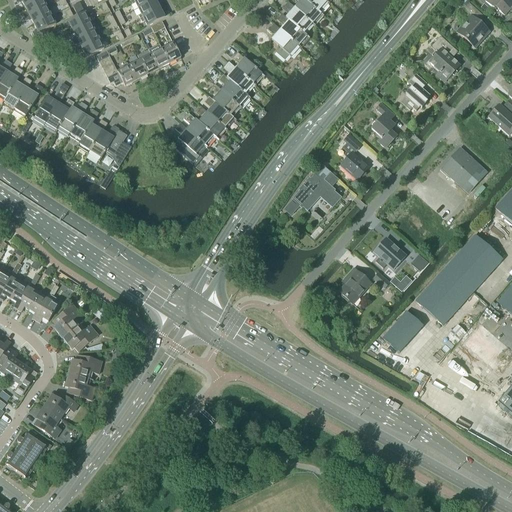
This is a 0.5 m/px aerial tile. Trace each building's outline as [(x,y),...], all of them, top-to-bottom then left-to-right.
[(18,0),(14,2),(16,5),(20,3),(23,8),(39,0),(18,0)] [(42,2),(45,1),(44,0),(39,0),(23,8),(26,14),(21,16),(23,20),(45,8),(42,2)] [(134,0),(130,2),(132,5),(134,4),(137,10),(155,0),(134,0)] [(156,4),(161,2),(159,0),(155,0),(137,10),(140,16),(137,17),(139,20),(159,10),(156,4)] [(301,0),(290,0),(296,5),(293,8),(293,9),(314,28),(322,18),(320,15),(319,15),(301,0)] [(321,0),(301,0),(319,15),(320,15),(328,5),(321,0)] [(511,0),(489,0),(486,4),(494,11),(496,9),(505,17),(511,9),(511,0)] [(293,9),(293,8),(287,3),(281,9),(288,14),(284,18),(305,37),(314,28),(293,9)] [(75,16),(83,12),(79,4),(71,8),(75,16)] [(479,25),(485,19),(469,5),(460,17),(467,23),(457,34),(476,51),(490,34),(479,25)] [(51,12),(48,14),(45,8),(23,20),(25,23),(30,21),(32,26),(52,16),(51,12)] [(166,12),(161,15),(159,10),(139,20),(141,23),(143,22),(146,28),(168,16),(166,12)] [(90,19),(87,20),(84,14),(62,26),(63,29),(68,27),(71,33),(91,22),(90,19)] [(52,20),(54,19),(52,16),(32,26),(35,32),(31,34),(33,38),(55,26),(52,20)] [(281,16),(276,22),(282,28),(279,31),(279,32),(299,49),(300,50),(309,40),(308,39),(305,37),(284,18),(281,16)] [(91,27),(93,26),(91,22),(71,33),(74,38),(69,40),(71,44),(93,32),(91,27)] [(153,35),(164,29),(161,24),(151,29),(153,34),(152,34),(153,35)] [(279,32),(279,31),(273,25),(267,32),(274,37),(270,42),(279,50),(276,54),(284,62),(288,58),(290,59),(299,49),(279,32)] [(144,38),(152,34),(153,34),(151,29),(142,34),(144,38)] [(99,37),(96,38),(93,32),(71,44),(73,47),(77,45),(80,50),(101,40),(99,37)] [(131,45),(139,41),(136,36),(129,40),(131,45)] [(449,58),(455,51),(440,38),(431,49),(438,54),(429,65),(440,74),(436,78),(445,85),(460,68),(449,58)] [(100,44),(102,43),(101,40),(80,50),(83,56),(78,58),(80,62),(103,50),(100,44)] [(122,49),(131,45),(129,40),(120,45),(122,49)] [(162,51),(169,65),(180,59),(173,45),(162,51)] [(159,46),(148,52),(158,71),(169,65),(162,51),(159,46)] [(98,63),(109,57),(108,56),(117,52),(114,48),(95,57),(98,63)] [(147,76),(158,71),(148,52),(137,57),(139,62),(147,76)] [(255,88),(264,78),(236,53),(231,59),(238,65),(234,69),(255,88)] [(101,68),(112,63),(109,57),(98,63),(101,68)] [(6,73),(11,65),(4,61),(0,68),(0,83),(6,73)] [(136,82),(147,76),(139,62),(128,68),(136,82)] [(104,74),(114,68),(112,63),(101,68),(104,74)] [(234,69),(227,63),(222,69),(229,75),(226,78),(225,79),(247,98),(247,97),(255,88),(234,69)] [(16,83),(22,72),(16,68),(11,76),(6,73),(0,83),(0,101),(3,104),(15,83),(16,83)] [(117,74),(117,73),(114,68),(104,74),(106,79),(117,74)] [(125,88),(136,82),(128,68),(117,73),(117,74),(123,84),(125,88)] [(115,88),(123,84),(117,74),(106,79),(109,85),(113,83),(115,88)] [(225,79),(226,78),(222,75),(217,81),(223,86),(220,91),(219,91),(241,110),(250,100),(247,97),(247,98),(225,79)] [(422,91),(427,86),(417,77),(410,84),(415,89),(413,91),(412,90),(407,96),(408,97),(402,104),(411,113),(414,110),(417,113),(421,109),(423,110),(428,104),(426,103),(430,99),(422,91)] [(27,90),(32,83),(25,78),(20,86),(16,83),(15,83),(3,104),(1,107),(12,114),(27,90)] [(23,121),(43,89),(36,85),(31,93),(27,90),(12,114),(23,121)] [(219,91),(220,91),(213,85),(208,91),(215,96),(211,100),(232,119),(233,119),(241,110),(219,91)] [(58,105),(62,97),(56,93),(51,101),(46,98),(32,122),(44,129),(58,105)] [(211,100),(208,97),(202,104),(209,109),(205,113),(227,132),(236,122),(233,119),(232,119),(211,100)] [(71,109),(74,104),(67,100),(62,108),(58,105),(44,129),(55,135),(57,132),(71,109)] [(82,116),(87,108),(80,104),(75,111),(71,109),(57,132),(68,139),(82,115),(82,116)] [(395,118),(384,107),(382,106),(377,111),(384,117),(372,130),(382,139),(378,144),(386,151),(398,138),(391,133),(396,128),(390,123),(395,118)] [(511,112),(510,116),(502,109),(499,106),(487,119),(508,138),(511,133),(511,112)] [(205,113),(199,108),(193,113),(200,119),(197,123),(196,123),(215,139),(218,142),(227,132),(205,113)] [(91,125),(98,114),(91,111),(87,118),(82,116),(82,115),(68,139),(79,145),(91,125)] [(196,123),(197,123),(187,115),(182,120),(189,126),(186,130),(185,130),(206,149),(215,139),(196,123)] [(102,132),(107,124),(100,120),(96,128),(91,125),(79,145),(77,149),(88,156),(102,132)] [(185,130),(186,130),(179,124),(174,130),(180,136),(177,140),(178,141),(172,148),(191,165),(198,158),(206,149),(185,130)] [(121,144),(126,136),(111,127),(107,135),(102,132),(88,156),(99,162),(104,153),(112,159),(115,163),(118,167),(118,168),(130,149),(121,144)] [(343,156),(348,161),(342,167),(359,182),(369,170),(353,156),(357,152),(357,153),(362,147),(350,137),(346,142),(347,144),(342,150),(346,153),(343,156)] [(468,196),(487,174),(460,150),(440,172),(468,196)] [(299,192),(293,199),(293,200),(298,205),(301,207),(300,208),(303,211),(304,209),(308,213),(320,199),(332,210),(332,209),(333,208),(341,199),(333,193),(334,192),(331,189),(332,188),(325,182),(328,179),(326,178),(330,174),(319,164),(310,173),(311,174),(313,176),(311,179),(310,180),(309,179),(298,191),(299,192)] [(511,225),(511,190),(495,209),(511,225)] [(443,329),(502,262),(474,238),(416,304),(443,329)] [(385,241),(373,254),(379,259),(374,264),(382,271),(387,266),(393,271),(405,258),(386,241),(385,241)] [(13,280),(18,272),(14,269),(11,275),(13,276),(0,296),(0,300),(2,302),(5,298),(10,301),(20,284),(13,280)] [(353,307),(371,286),(354,271),(346,280),(349,283),(339,295),(353,307)] [(9,278),(2,274),(1,273),(0,275),(0,296),(13,276),(11,275),(9,278)] [(389,285),(384,281),(378,276),(373,282),(384,291),(389,285)] [(32,291),(36,283),(32,280),(29,286),(31,287),(30,290),(29,290),(17,311),(21,313),(24,309),(29,312),(39,295),(32,291)] [(29,290),(27,289),(20,284),(10,301),(16,304),(13,308),(17,311),(29,290)] [(511,287),(497,305),(511,317),(511,287)] [(50,298),(48,297),(46,300),(39,295),(29,312),(35,315),(32,320),(36,322),(48,301),(50,299),(50,298)] [(48,301),(36,322),(40,325),(43,320),(48,323),(58,307),(60,303),(53,299),(52,300),(50,299),(48,301)] [(63,341),(78,328),(73,322),(80,316),(73,306),(54,322),(57,327),(54,330),(63,341)] [(406,313),(382,340),(398,355),(422,328),(406,313)] [(511,340),(488,320),(464,349),(501,380),(511,367),(511,340)] [(79,353),(85,348),(98,337),(90,328),(83,333),(78,328),(63,341),(71,351),(75,348),(79,353)] [(0,360),(7,349),(10,345),(6,342),(3,347),(0,344),(0,360)] [(0,360),(0,374),(9,381),(20,365),(10,358),(13,353),(7,349),(0,360)] [(102,364),(85,359),(78,357),(76,363),(72,362),(68,375),(88,381),(89,373),(98,376),(102,364)] [(20,365),(9,381),(18,387),(15,393),(22,397),(34,379),(29,375),(31,372),(28,370),(27,370),(20,365)] [(86,387),(88,381),(68,375),(64,389),(69,390),(68,396),(91,402),(95,390),(86,387)] [(511,418),(511,386),(511,388),(496,406),(511,418)] [(73,414),(77,408),(61,396),(58,401),(52,397),(44,408),(60,420),(68,410),(73,414)] [(44,408),(32,425),(55,440),(60,432),(55,428),(60,420),(44,408)] [(17,440),(16,442),(17,444),(20,446),(17,451),(35,464),(45,449),(49,451),(51,448),(40,440),(37,443),(27,436),(24,442),(20,439),(18,439),(17,440)] [(25,479),(35,464),(17,451),(13,457),(10,454),(7,455),(6,457),(7,459),(10,461),(7,466),(25,479)]
